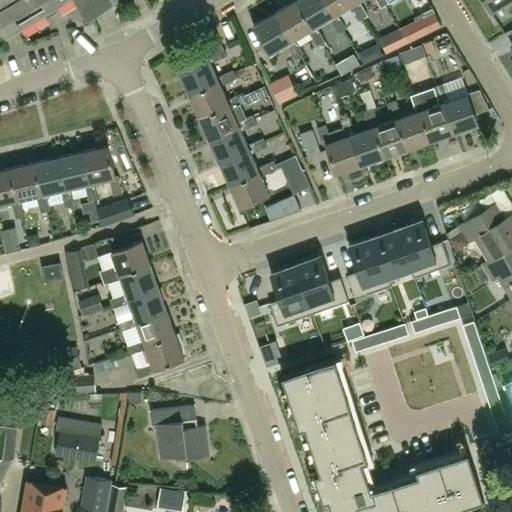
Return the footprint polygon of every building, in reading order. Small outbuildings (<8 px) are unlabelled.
[(0,0),(0,23),(8,37),(45,15),(47,17),(59,10),(58,7),(69,0),(80,0),(89,14),(103,5),(106,9),(107,8),(105,4),(111,0),(0,0)] [(313,28),(296,0),(275,13),(292,40),(295,39),(294,38),(307,30),(316,45),(324,40),(316,26),(313,28)] [(337,13),(334,15),(325,0),(296,0),(313,28),(316,26),(315,25),(328,18),(337,33),(345,28),(337,13)] [(325,0),(334,15),(337,13),(336,13),(350,5),(359,20),(367,15),(358,1),(355,2),(353,0),(325,0)] [(511,0),(484,0),(492,12),(511,0)] [(303,53),(295,39),(292,40),(275,13),(254,26),(270,52),(286,42),(295,57),(303,53)] [(409,42),(427,33),(420,19),(402,28),(409,42)] [(387,53),(409,42),(402,28),(400,29),(399,27),(379,37),(387,53)] [(207,57),(179,70),(189,93),(219,80),(217,77),(216,77),(210,63),(226,56),(222,47),(206,54),(207,57)] [(219,80),(189,93),(200,116),(229,103),(227,99),(227,100),(220,85),(236,78),(232,70),(217,77),(219,80)] [(298,94),(289,73),(269,82),(279,103),(298,94)] [(440,103),(443,102),(454,133),(477,124),(474,115),(467,94),(449,101),(443,84),(435,87),(440,103)] [(435,87),(411,96),(417,111),(420,110),(430,141),(454,133),(443,102),(440,103),(435,87)] [(229,103),(200,116),(210,139),(239,126),(238,122),(245,119),(239,104),(247,101),(245,96),(243,92),(227,99),(229,103)] [(430,141),(420,110),(417,111),(417,112),(403,117),(397,101),(387,104),(393,120),(396,118),(407,149),(430,141)] [(369,128),(373,127),(384,157),(407,149),(396,118),(393,120),(378,125),(373,109),(364,112),(369,128)] [(239,126),(210,139),(220,161),(249,148),(247,145),(241,131),(257,124),(253,115),(245,119),(238,122),(239,126)] [(350,135),(360,165),(384,157),(373,127),(369,128),(355,133),(349,117),(341,120),(344,128),(347,136),(350,135)] [(344,128),(329,133),(326,125),(317,128),(323,145),(326,143),(337,173),(360,165),(350,135),(347,136),(344,128)] [(313,129),(300,133),(308,157),(321,152),(313,129)] [(249,148),(220,161),(230,184),(259,171),(258,168),(251,154),(267,147),(263,138),(247,145),(249,148)] [(89,182),(93,181),(108,177),(112,194),(121,192),(117,175),(114,175),(107,145),(82,151),(89,182)] [(58,157),(65,187),(69,187),(84,183),(88,200),(97,198),(93,181),(89,182),(82,151),(58,157)] [(279,162),(286,176),(300,170),(294,155),(279,162)] [(41,193),(45,192),(59,189),(63,206),(72,203),(69,187),(65,187),(58,157),(34,162),(41,193)] [(259,171),(230,184),(240,207),(269,195),(261,177),(277,169),(274,161),(258,168),(259,171)] [(17,199),(20,198),(36,194),(39,211),(49,209),(45,192),(41,193),(34,162),(9,168),(17,199)] [(0,202),(10,200),(14,217),(23,215),(20,198),(17,199),(9,168),(0,170),(0,202)] [(97,208),(101,226),(135,214),(128,196),(97,208)] [(511,247),(511,246),(511,212),(504,217),(495,203),(460,224),(470,240),(476,237),(489,259),(490,260),(511,245),(511,247)] [(423,219),(398,228),(415,276),(451,264),(443,241),(432,245),(423,219)] [(398,228),(374,236),(391,285),(392,284),(389,275),(411,268),(414,277),(415,276),(398,228)] [(358,271),(348,275),(356,297),(391,285),(374,236),(349,245),(358,271)] [(99,271),(101,276),(104,284),(119,278),(119,275),(149,264),(140,241),(110,252),(116,265),(99,271)] [(490,260),(489,259),(483,263),(493,278),(499,275),(511,296),(511,297),(511,246),(511,247),(511,245),(490,260)] [(321,255),(296,264),(313,312),(349,300),(341,277),(330,281),(321,255)] [(42,268),(46,281),(62,277),(59,264),(42,268)] [(119,278),(125,292),(109,299),(113,307),(127,301),(128,302),(127,299),(157,288),(149,264),(119,275),(119,278)] [(277,325),(313,312),(296,264),(271,273),(280,299),(269,302),(277,325)] [(128,302),(133,316),(117,322),(121,330),(135,324),(136,326),(137,325),(135,322),(166,311),(157,288),(127,299),(128,302)] [(98,294),(79,300),(84,315),(103,309),(98,294)] [(457,306),(449,308),(453,320),(461,317),(457,306)] [(426,308),(414,312),(416,319),(419,318),(426,316),(429,315),(426,308)] [(449,308),(442,311),(445,322),(453,320),(449,308)] [(144,345),(174,334),(166,311),(135,322),(137,325),(136,326),(141,339),(126,345),(129,354),(132,353),(145,347),(144,345)] [(442,311),(434,313),(438,325),(445,322),(442,311)] [(429,315),(426,316),(430,327),(438,325),(434,313),(429,315)] [(426,316),(419,318),(422,330),(430,327),(426,316)] [(416,319),(411,321),(415,332),(422,330),(419,318),(416,319)] [(474,321),(463,324),(465,332),(477,328),(474,321)] [(360,322),(344,328),(348,340),(364,335),(360,322)] [(406,322),(398,325),(402,336),(409,334),(406,322)] [(398,325),(390,327),(394,339),(402,336),(398,325)] [(390,327),(383,330),(386,341),(394,339),(390,327)] [(477,328),(465,332),(468,340),(479,336),(477,328)] [(383,330),(375,332),(379,344),(386,341),(383,330)] [(375,332),(367,335),(371,346),(379,344),(375,332)] [(132,353),(138,367),(133,369),(137,377),(153,371),(152,369),(183,358),(174,334),(144,345),(145,347),(132,353)] [(367,335),(360,337),(363,349),(371,346),(367,335)] [(479,336),(468,340),(470,347),(482,343),(479,336)] [(360,337),(352,340),(356,351),(363,349),(360,337)] [(281,361),(274,340),(258,346),(265,366),(281,361)] [(482,343),(470,347),(473,355),(484,351),(482,343)] [(61,368),(81,364),(77,346),(57,350),(61,368)] [(492,367),(507,362),(502,349),(488,354),(492,367)] [(484,351),(473,355),(476,363),(487,359),(484,351)] [(329,499),(332,511),(441,511),(484,498),(468,451),(416,468),(418,473),(372,489),(363,461),(369,459),(335,358),(282,375),(299,427),(305,426),(320,471),(314,473),(323,501),(329,499)] [(487,359),(476,363),(478,370),(490,366),(487,359)] [(490,366),(478,370),(481,378),(492,374),(490,366)] [(64,394),(95,392),(94,375),(83,375),(83,368),(81,368),(64,374),(64,376),(63,377),(64,394)] [(492,374),(481,378),(483,385),(495,382),(492,374)] [(495,382),(483,385),(486,393),(497,389),(495,382)] [(497,389),(486,393),(488,401),(500,397),(497,389)] [(500,397),(488,401),(491,408),(502,404),(500,397)] [(502,404),(491,408),(494,416),(505,412),(502,404)] [(155,424),(159,458),(183,455),(184,459),(207,456),(204,425),(192,426),(189,405),(149,409),(150,424),(155,424)] [(0,456),(12,458),(17,412),(0,409),(0,456)] [(505,412),(494,416),(496,424),(508,420),(505,412)] [(60,429),(99,436),(100,436),(102,425),(62,418),(60,429)] [(508,420),(496,424),(499,431),(510,427),(508,420)] [(511,432),(510,427),(499,431),(501,439),(511,435),(511,432)] [(99,436),(60,429),(59,429),(55,453),(94,460),(99,436)] [(511,435),(501,439),(504,446),(511,443),(511,435)] [(26,480),(20,511),(60,511),(65,487),(26,480)] [(122,506),(126,486),(112,483),(109,503),(122,506)] [(97,489),(84,487),(80,507),(93,510),(97,489)]
